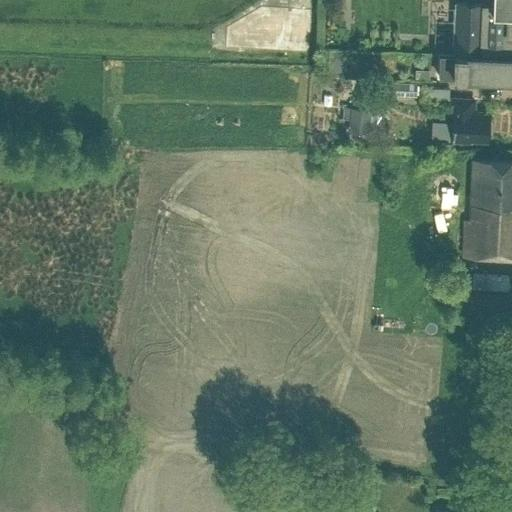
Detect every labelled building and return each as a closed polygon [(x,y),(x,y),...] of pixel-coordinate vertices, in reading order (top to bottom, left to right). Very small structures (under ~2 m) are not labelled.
[(511,0),(492,0),(492,4),(455,3),(453,53),(438,53),(438,74),(462,75),(462,76),(511,77),(511,0)] [(423,87),(398,87),(398,98),(423,99),(423,87)] [(471,100),(453,99),(450,139),(469,140),(469,138),(486,139),(487,112),(475,111),(475,109),(470,108),(471,100)] [(371,109),(349,107),(347,132),(369,133),(371,109)] [(511,158),(471,157),(468,218),(464,218),(463,254),(511,256),(511,158)] [(429,158),(429,184),(459,185),(459,158),(429,158)] [(421,188),(420,211),(446,212),(447,189),(421,188)] [(511,293),(456,291),(455,315),(511,317),(511,293)]
